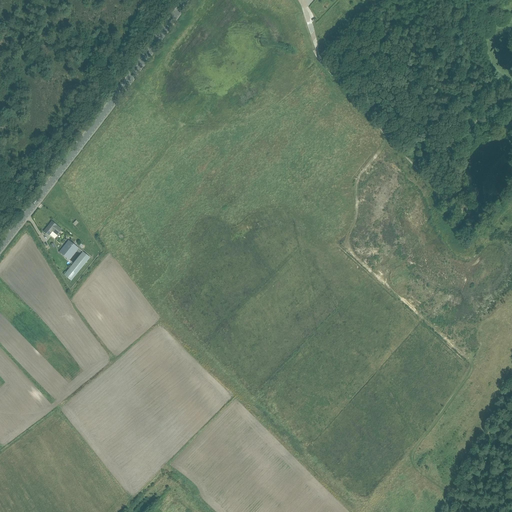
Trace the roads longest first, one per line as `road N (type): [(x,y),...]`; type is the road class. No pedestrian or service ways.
road 1 (tertiary): [(0,250),(186,0)]
road 2 (track): [(303,7),(319,60),(437,192)]
